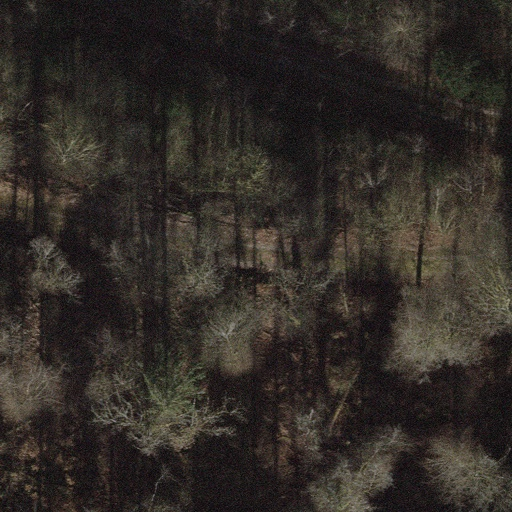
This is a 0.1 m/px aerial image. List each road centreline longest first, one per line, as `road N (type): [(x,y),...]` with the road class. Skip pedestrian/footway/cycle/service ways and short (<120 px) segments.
road 1 (track): [(511,264),(292,257),(0,210)]
road 2 (track): [(511,124),(120,0)]
